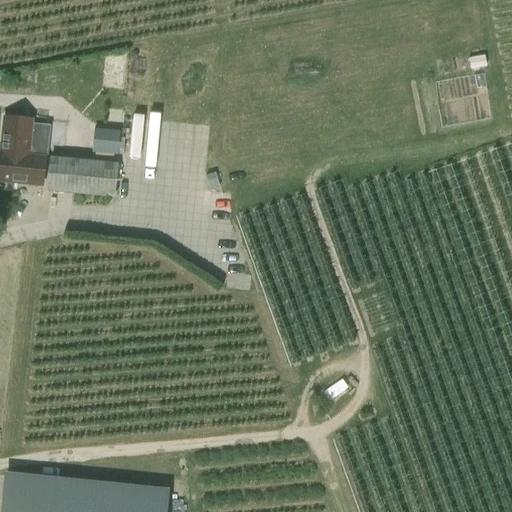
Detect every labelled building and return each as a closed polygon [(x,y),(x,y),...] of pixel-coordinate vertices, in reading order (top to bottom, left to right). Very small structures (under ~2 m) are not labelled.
[(471,71),(486,69),(485,58),(469,60),(471,71)] [(194,177),(197,112),(135,109),(133,159),(148,159),(148,166),(166,167),(166,176),(194,177)] [(4,118),(0,153),(0,181),(41,185),(43,158),(41,158),(43,141),(47,142),(49,126),(30,125),(30,121),(4,118)] [(119,133),(94,130),(92,153),(117,156),(119,133)] [(46,192),(113,199),(117,165),(50,158),(46,192)] [(205,176),(210,191),(220,188),(215,173),(205,176)] [(346,379),(326,389),(331,399),(351,389),(346,379)] [(6,474),(2,511),(163,511),(165,490),(6,474)]
